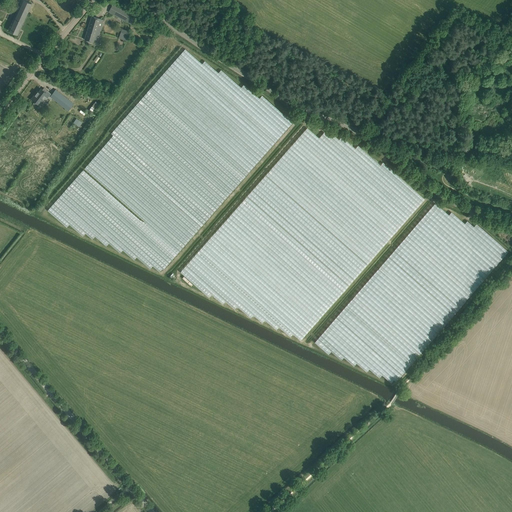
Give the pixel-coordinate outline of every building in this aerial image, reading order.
[(23,0),(21,0),(17,10),(27,14),(32,4),(23,0)] [(135,17),(113,4),(108,12),(131,24),(135,17)] [(27,14),(17,10),(8,30),(18,35),(27,14)] [(92,16),(88,28),(99,32),(103,19),(100,18),(92,16)] [(99,32),(88,28),(84,40),(93,42),(94,39),(96,39),(97,35),(98,35),(99,32)] [(118,38),(126,41),(129,31),(121,28),(118,38)] [(33,100),(38,104),(44,96),(48,98),(51,94),(47,91),(46,93),(42,90),(40,93),(38,92),(33,100)] [(56,90),(50,96),(65,108),(70,101),(56,90)] [(91,111),(96,113),(101,104),(95,101),(91,111)] [(429,232),(433,236),(454,236),(454,233),(450,233),(454,229),(449,229),(449,227),(452,227),(452,224),(435,205),(431,209),(439,216),(439,218),(440,220),(439,221),(443,221),(439,225),(440,226),(440,227),(435,227),(435,230),(432,230),(429,232)]
